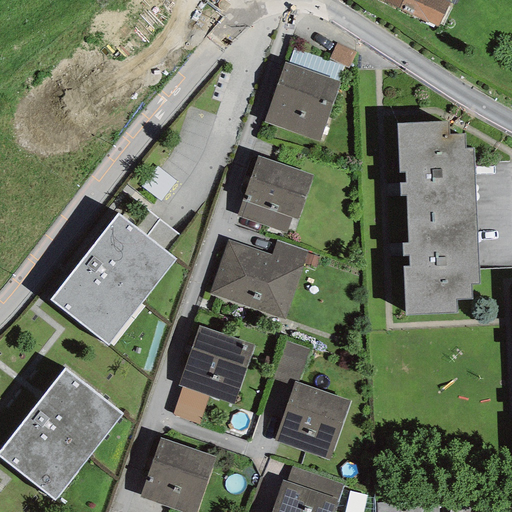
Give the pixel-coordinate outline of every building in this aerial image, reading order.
[(377,0),(424,24),(425,21),(437,27),(449,4),(451,5),(453,0),(377,0)] [(339,82),(284,63),(263,122),(319,141),(339,82)] [(448,121),(395,124),(399,196),(405,196),(406,219),(475,217),(474,149),(465,150),(464,135),(448,135),(448,121)] [(313,176),(256,154),(235,215),(285,233),(290,218),(298,220),(313,176)] [(118,214),(49,300),(107,345),(175,260),(118,214)] [(478,283),(475,217),(406,219),(407,243),(401,243),(404,316),(456,314),(455,300),(471,299),(470,284),(478,283)] [(208,293),(246,306),(264,254),(227,240),(208,293)] [(276,241),(271,256),(302,267),(308,252),(276,241)] [(271,256),(264,254),(246,306),(284,319),(302,267),(271,256)] [(253,345),(197,326),(177,385),(182,386),(208,396),(233,404),(253,345)] [(309,350),(284,342),(271,380),(291,387),(293,381),(298,383),(309,350)] [(64,369),(0,450),(0,458),(54,501),(123,415),(64,369)] [(298,383),(293,381),(291,387),(272,441),(329,461),(350,401),(298,383)] [(197,425),(208,396),(182,386),(172,415),(197,425)] [(195,511),(215,458),(160,438),(139,498),(179,511),(195,511)] [(292,466),(286,482),(338,502),(344,486),(292,466)] [(286,482),(281,481),(270,511),(333,511),(338,502),(286,482)] [(471,511),(473,507),(452,502),(449,511),(471,511)]
